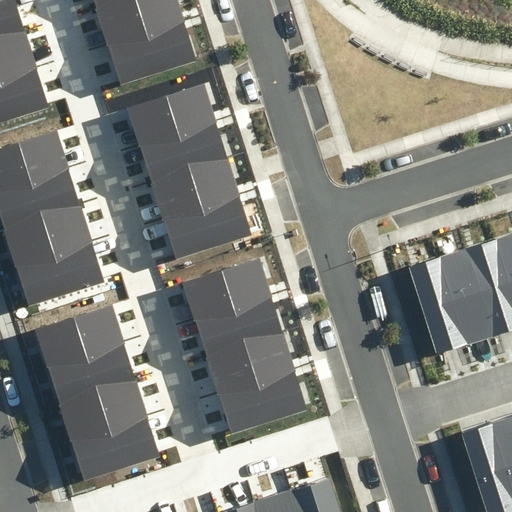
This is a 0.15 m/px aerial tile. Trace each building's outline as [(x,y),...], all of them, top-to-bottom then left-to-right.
[(0,0),(0,37),(24,30),(14,0),(0,0)] [(185,20),(178,0),(117,0),(97,6),(109,44),(185,20)] [(198,62),(185,20),(109,44),(122,86),(198,62)] [(0,79),(36,68),(24,30),(0,37),(0,79)] [(0,125),(50,110),(36,68),(0,79),(0,125)] [(216,121),(204,83),(128,107),(140,145),(216,121)] [(227,156),(216,121),(140,145),(151,180),(227,156)] [(0,189),(69,168),(57,130),(0,148),(0,189)] [(239,194),(227,156),(151,180),(163,218),(239,194)] [(80,203),(69,168),(0,189),(0,214),(4,227),(80,203)] [(253,235),(239,194),(163,218),(176,260),(253,235)] [(92,241),(80,203),(4,227),(16,265),(92,241)] [(511,233),(493,240),(511,298),(511,233)] [(511,330),(511,298),(493,240),(464,249),(493,337),(511,330)] [(106,283),(92,241),(16,265),(29,307),(106,283)] [(493,337),(464,249),(436,258),(464,345),(493,337)] [(272,296),(260,258),(183,282),(195,320),(272,296)] [(464,345),(436,258),(408,267),(436,354),(464,345)] [(283,331),(272,296),(195,320),(207,355),(283,331)] [(124,343),(112,305),(36,329),(48,367),(124,343)] [(295,369),(283,331),(207,355),(219,393),(295,369)] [(135,378),(124,343),(48,367),(59,402),(135,378)] [(308,411),(295,369),(219,393),(232,435),(308,411)] [(147,416),(135,378),(59,402),(71,440),(147,416)] [(161,458),(147,416),(71,440),(84,482),(161,458)] [(511,486),(511,416),(492,423),(511,486)] [(486,511),(511,511),(511,486),(492,423),(462,433),(486,511)] [(339,511),(329,479),(292,490),(298,511),(339,511)] [(298,511),(292,490),(255,502),(257,511),(298,511)] [(257,511),(255,502),(222,511),(257,511)]
